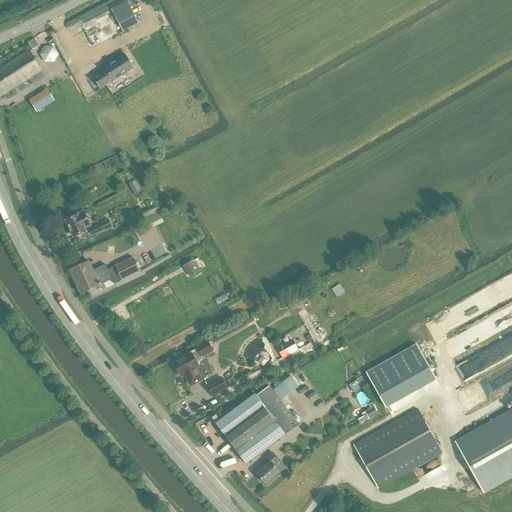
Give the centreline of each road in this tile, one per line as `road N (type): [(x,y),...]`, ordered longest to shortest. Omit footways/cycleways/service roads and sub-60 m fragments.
road 1 (primary): [(226,511),(95,362),(14,239),(0,199)]
road 2 (unclassified): [(172,511),(68,389),(0,292)]
